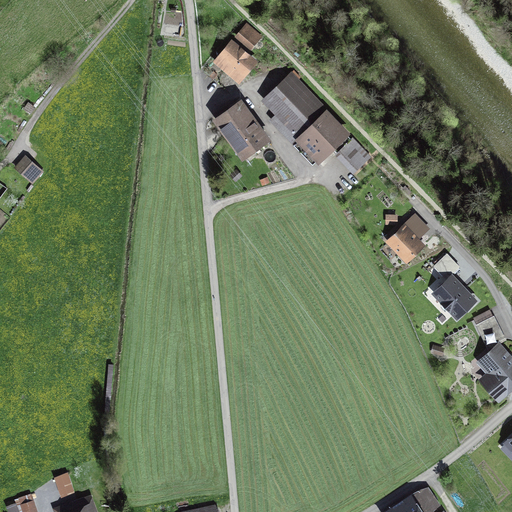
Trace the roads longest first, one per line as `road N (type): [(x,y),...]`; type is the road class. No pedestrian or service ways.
road 1 (unclassified): [(188,0),(234,511)]
road 2 (residential): [(511,407),(372,511)]
road 3 (residential): [(511,326),(480,271),(412,201)]
